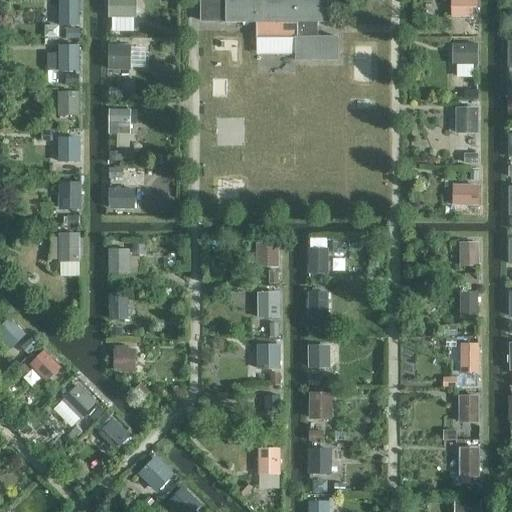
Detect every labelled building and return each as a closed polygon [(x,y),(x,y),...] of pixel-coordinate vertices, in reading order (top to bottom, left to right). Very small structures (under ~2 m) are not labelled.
[(61,0),(62,24),(83,24),(82,0),(61,0)] [(124,0),(98,0),(98,33),(125,33),(124,0)] [(328,23),(328,0),(226,0),(227,23),(297,23),(319,23),(328,23)] [(447,3),(446,29),(466,29),(467,3),(447,3)] [(319,37),(319,23),(297,23),(297,37),(319,37)] [(83,36),(83,25),(62,25),(62,36),(83,36)] [(511,34),(499,35),(499,75),(511,74),(511,34)] [(319,37),(297,37),(296,37),(296,61),(339,61),(339,37),(319,37)] [(479,76),(479,41),(459,41),(460,76),(479,76)] [(148,43),(111,44),(111,67),(149,66),(148,43)] [(75,44),(46,44),(46,81),(75,81),(75,44)] [(61,115),(82,115),(82,90),(61,90),(61,115)] [(219,115),(218,144),(248,146),(249,117),(219,115)] [(511,126),(499,127),(500,160),(511,160),(511,126)] [(450,129),(450,158),(470,158),(470,129),(450,129)] [(74,131),(50,132),(50,169),(75,169),(74,131)] [(123,133),(99,132),(98,163),(123,163),(123,133)] [(84,180),(61,179),(60,207),(84,207),(84,180)] [(456,203),(482,204),(483,183),(457,182),(456,203)] [(139,206),(138,186),(110,186),(111,206),(139,206)] [(62,209),(63,226),(81,226),(80,208),(62,209)] [(83,275),(84,231),(62,230),(60,274),(83,275)] [(511,274),(511,235),(502,235),(502,275),(511,274)] [(312,236),(311,273),(331,273),(332,237),(312,236)] [(270,238),(246,237),(245,272),(269,272),(270,238)] [(470,280),(471,248),(450,248),(450,280),(470,280)] [(128,257),(100,258),(101,289),(129,288),(128,257)] [(326,324),(325,287),(299,288),(300,325),(326,324)] [(481,317),(482,289),(463,288),(462,316),(481,317)] [(260,316),(283,316),(283,289),(259,290),(260,316)] [(109,291),(109,317),(131,317),(130,291),(109,291)] [(15,321),(1,336),(14,348),(28,333),(15,321)] [(511,375),(511,337),(500,338),(501,376),(511,375)] [(269,338),(243,339),(244,380),(270,380),(269,338)] [(471,377),(470,342),(448,342),(448,377),(471,377)] [(332,367),(333,344),(311,344),(311,367),(332,367)] [(124,345),(97,346),(98,376),(125,375),(124,345)] [(34,352),(17,368),(41,395),(59,378),(34,352)] [(460,394),(462,422),(483,421),(482,393),(460,394)] [(328,394),(301,394),(301,428),(328,428),(328,394)] [(95,418),(80,435),(104,456),(119,438),(95,418)] [(447,443),(447,479),(471,479),(471,443),(447,443)] [(273,482),(273,445),(246,445),(246,483),(273,482)] [(311,473),(334,472),(334,446),(311,446),(311,473)] [(146,467),(131,482),(154,504),(169,488),(146,467)] [(333,474),(316,474),(316,492),(333,492),(333,474)] [(326,511),(327,499),(298,498),(297,511),(326,511)] [(455,500),(455,511),(481,511),(481,500),(455,500)]
